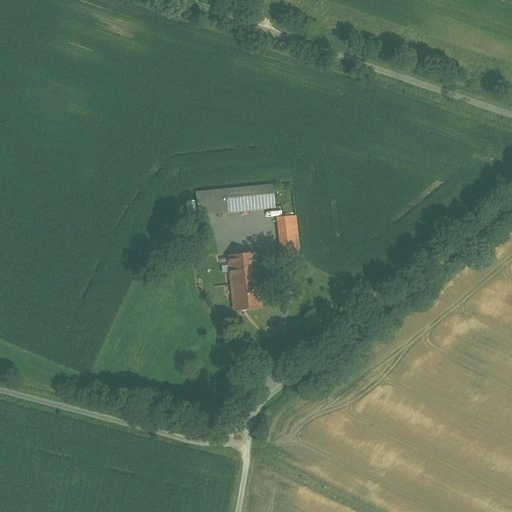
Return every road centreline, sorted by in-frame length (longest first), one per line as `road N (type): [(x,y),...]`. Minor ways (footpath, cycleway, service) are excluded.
road 1 (unclassified): [(511,192),(245,413)]
road 2 (unclassified): [(187,0),(511,112)]
road 3 (unclassified): [(0,386),(202,436),(245,413)]
